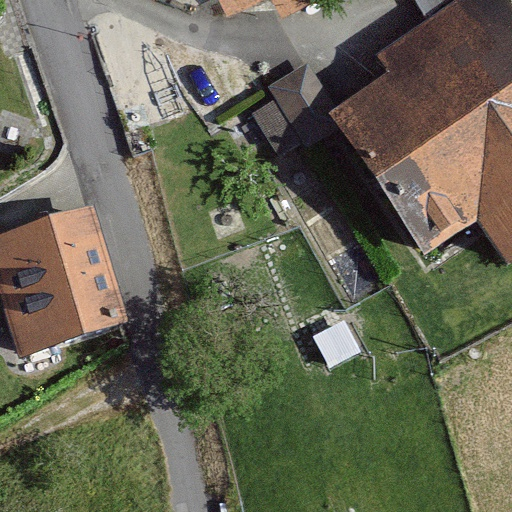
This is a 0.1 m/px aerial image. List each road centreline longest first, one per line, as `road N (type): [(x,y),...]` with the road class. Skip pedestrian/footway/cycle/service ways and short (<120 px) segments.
road 1 (residential): [(161,363),(45,0)]
road 2 (track): [(191,511),(161,363),(0,449)]
